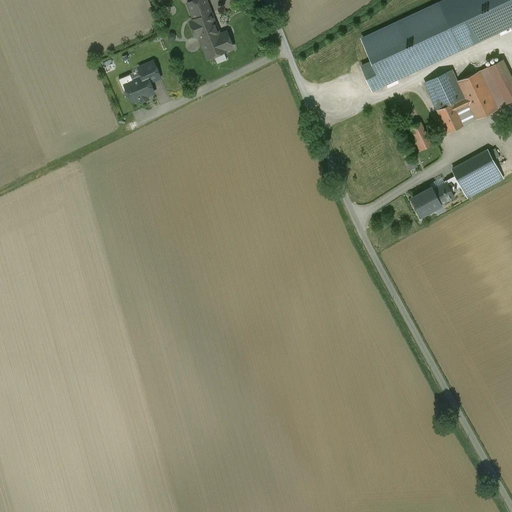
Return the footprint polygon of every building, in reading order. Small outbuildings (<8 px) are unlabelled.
[(195,0),(188,3),(194,19),(210,13),(205,0),(195,0)] [(373,61),(362,66),(372,89),(511,24),(511,0),(445,0),(362,38),(373,61)] [(219,35),(210,13),(194,19),(194,20),(194,21),(191,22),(196,36),(200,34),(209,57),(225,51),(225,50),(232,47),(227,32),(219,35)] [(511,77),(503,59),(481,70),(498,107),(506,103),(511,100),(511,77)] [(146,75),(149,82),(160,77),(153,61),(139,68),(143,77),(146,75)] [(456,68),(451,70),(456,81),(461,79),(456,68)] [(451,70),(424,83),(437,110),(453,103),(457,111),(468,106),(456,81),(451,70)] [(481,70),(461,79),(456,81),(468,106),(474,120),(475,120),(499,108),(498,107),(481,70)] [(135,85),(127,89),(132,101),(140,98),(141,101),(147,99),(146,96),(154,92),(149,82),(146,75),(143,77),(133,81),(135,85)] [(453,103),(437,110),(448,133),(464,125),(457,111),(453,103)] [(457,111),(464,125),(475,120),(474,120),(468,106),(457,111)] [(420,122),(407,128),(411,136),(424,130),(420,122)] [(424,130),(411,136),(419,152),(432,146),(424,130)] [(456,175),(462,186),(497,167),(488,149),(452,169),(456,175)] [(411,159),(405,162),(409,170),(415,167),(411,159)] [(462,186),(461,187),(467,198),(503,178),(497,167),(462,186)] [(450,178),(456,189),(461,187),(462,186),(456,175),(450,178)] [(444,181),(445,184),(446,183),(451,192),(456,189),(450,178),(444,181)] [(445,184),(433,190),(440,204),(454,196),(451,192),(446,183),(445,184)] [(432,188),(412,198),(421,215),(441,204),(440,204),(433,190),(432,188)]
